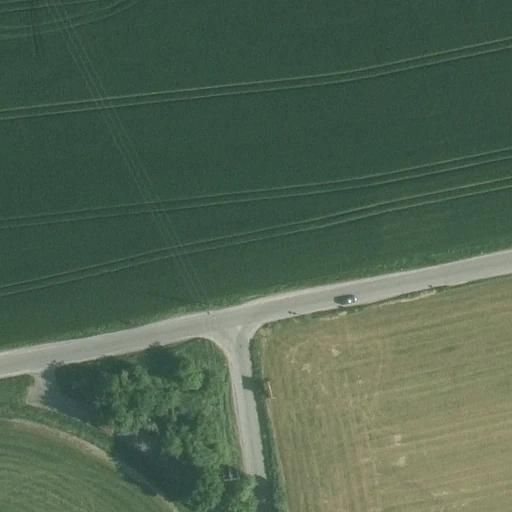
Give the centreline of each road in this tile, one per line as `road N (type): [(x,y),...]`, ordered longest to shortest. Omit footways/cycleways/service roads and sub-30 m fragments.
road 1 (tertiary): [(238,320),(511,262)]
road 2 (tertiary): [(0,366),(238,320)]
road 3 (tertiary): [(260,511),(238,320)]
